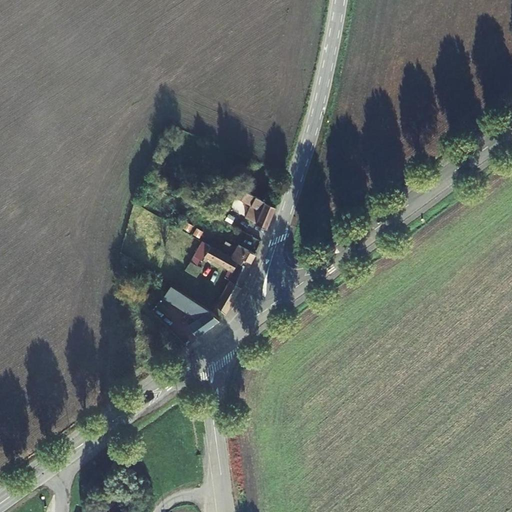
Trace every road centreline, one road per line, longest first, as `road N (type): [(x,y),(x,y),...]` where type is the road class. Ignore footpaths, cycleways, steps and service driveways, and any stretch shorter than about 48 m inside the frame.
road 1 (tertiary): [(340,0),(265,279),(266,309)]
road 2 (tertiary): [(511,128),(266,309)]
road 3 (tertiary): [(205,354),(0,504)]
road 4 (residential): [(225,511),(210,393)]
